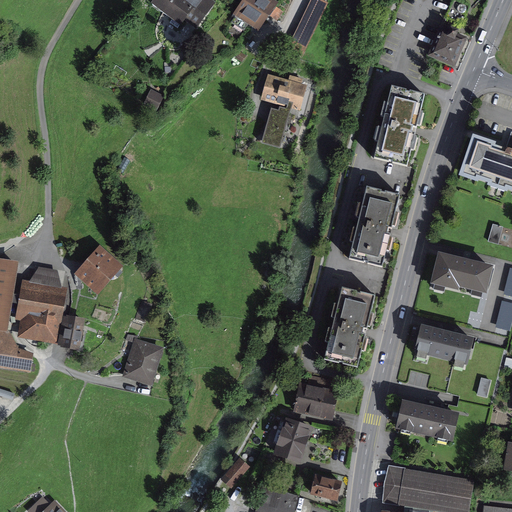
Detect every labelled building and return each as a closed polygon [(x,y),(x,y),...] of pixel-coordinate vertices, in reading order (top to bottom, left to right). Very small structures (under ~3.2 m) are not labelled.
[(153,0),(152,2),(171,15),(167,21),(177,28),(180,23),(194,32),(215,1),(213,0),(153,0)] [(274,3),(269,0),(246,0),(238,13),(258,27),(274,3)] [(324,0),(311,0),(289,48),(304,55),(328,2),(324,0)] [(0,3),(0,10),(4,12),(9,8),(0,3)] [(442,23),(431,52),(458,62),(469,34),(442,23)] [(268,74),(260,99),(287,107),(292,108),(301,111),(308,85),(302,83),(303,79),(290,75),(289,80),(268,74)] [(426,97),(391,88),(374,161),(409,169),(416,137),(413,137),(415,127),(419,128),(426,97)] [(151,89),(144,105),(157,111),(164,95),(151,89)] [(271,107),(261,142),(281,148),(292,108),(287,107),(286,108),(280,106),(279,109),(271,107)] [(511,145),(476,133),(464,168),(511,184),(511,145)] [(374,185),(356,257),(390,266),(399,232),(396,231),(398,222),(401,223),(409,194),(374,185)] [(503,228),(493,225),(488,243),(498,245),(503,228)] [(100,249),(79,273),(98,290),(119,266),(100,249)] [(494,270),(439,256),(431,287),(459,294),(460,291),(487,298),(494,270)] [(19,260),(0,257),(0,367),(30,372),(33,351),(17,349),(17,345),(8,330),(19,260)] [(20,336),(57,343),(67,288),(26,281),(24,280),(18,315),(23,316),(20,336)] [(350,284),(332,356),(365,364),(374,332),(370,331),(372,324),(375,325),(384,292),(350,284)] [(511,323),(511,304),(502,302),(495,328),(510,332),(511,323)] [(68,316),(62,345),(80,349),(85,319),(68,316)] [(477,338),(422,324),(414,355),(469,369),(477,338)] [(133,340),(123,375),(153,383),(163,348),(133,340)] [(300,382),(294,410),(334,419),(341,383),(310,376),(308,384),(300,382)] [(491,380),(481,378),(477,394),(487,397),(491,380)] [(402,400),(396,427),(454,440),(460,414),(402,400)] [(287,418),(275,455),(299,463),(311,426),(287,418)] [(222,479),(231,487),(249,467),(240,459),(222,479)] [(472,477),(390,464),(385,495),(467,509),(472,477)] [(311,493),(336,499),(340,482),(316,475),(311,493)] [(256,511),(258,511),(294,511),(300,494),(263,485),(256,511)] [(65,511),(54,500),(50,504),(42,496),(28,510),(30,511),(65,511)]
